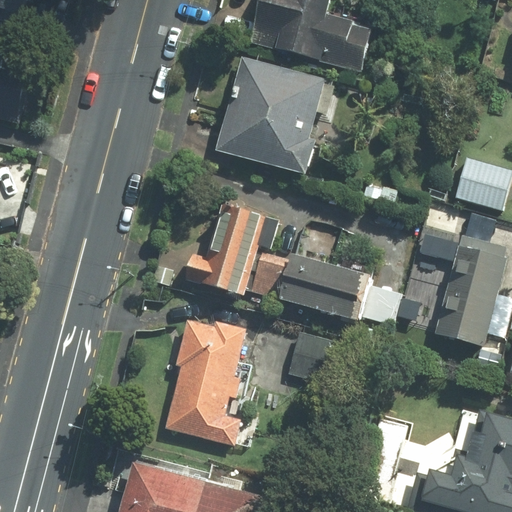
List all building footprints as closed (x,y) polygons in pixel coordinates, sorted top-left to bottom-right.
[(329,0),(261,0),(248,48),(356,79),(370,31),(324,18),(329,0)] [(308,147),(316,117),(327,121),(336,87),(241,61),(215,155),(310,181),(319,150),(308,147)] [(0,116),(25,123),(37,71),(0,62),(0,116)] [(511,172),(466,160),(455,202),(505,216),(511,190),(511,172)] [(197,258),(163,250),(151,284),(170,290),(175,274),(202,282),(198,296),(237,307),(241,296),(247,298),(271,219),(214,201),(197,258)] [(459,237),(434,343),(482,354),(486,338),(502,342),(511,300),(500,298),(511,249),(491,244),(496,224),(470,218),(465,239),(459,237)] [(394,329),(403,296),(369,287),(371,281),(285,259),(273,306),(356,328),(358,320),(394,329)] [(234,380),(244,335),(212,329),(212,330),(185,325),(175,369),(178,370),(165,432),(235,448),(241,423),(224,420),(227,402),(236,404),(240,382),(234,380)] [(301,334),(288,377),(327,388),(339,346),(301,334)] [(511,511),(511,424),(482,417),(476,441),(468,439),(464,455),(455,453),(447,482),(416,474),(406,511),(511,511)] [(263,511),(264,508),(128,476),(120,511),(263,511)]
